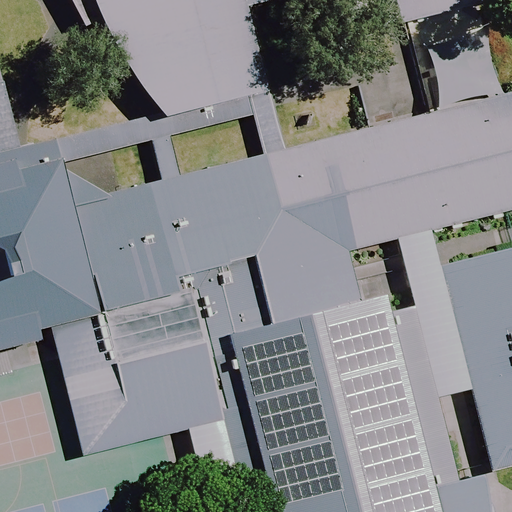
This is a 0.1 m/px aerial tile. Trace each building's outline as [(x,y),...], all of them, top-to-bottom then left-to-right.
[(289,91),(264,0),(103,0),(114,29),(147,88),(186,119),(289,91)] [(511,0),(410,0),(418,26),(511,0)] [(0,24),(0,74),(13,71),(0,24)] [(63,118),(0,135),(0,368),(65,351),(96,463),(256,419),(281,511),(438,511),(371,265),(511,226),(511,98),(88,212),(63,118)] [(511,255),(454,271),(510,474),(511,473),(511,255)]
